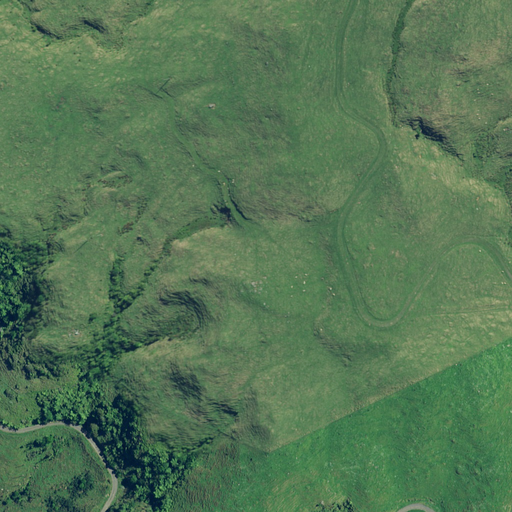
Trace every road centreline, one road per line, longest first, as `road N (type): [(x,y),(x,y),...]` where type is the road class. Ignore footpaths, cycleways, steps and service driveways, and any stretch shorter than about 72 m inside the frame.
road 1 (track): [(511,282),(483,250),(449,252),(422,272),(384,326),(355,308),(332,221),(383,155),(368,124),(334,99),(329,57),(343,0)]
road 2 (unclassified): [(0,424),(60,422),(84,431),(114,478),(102,511)]
